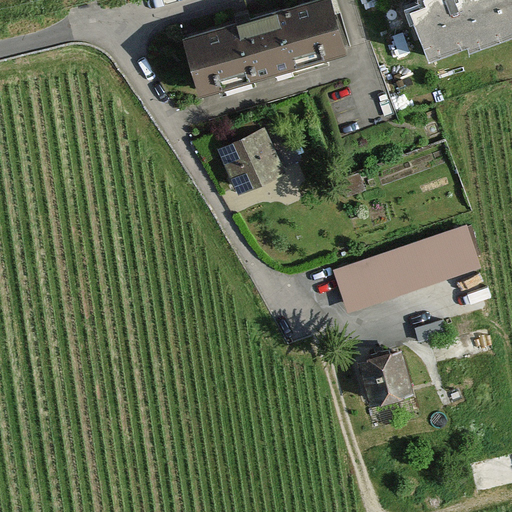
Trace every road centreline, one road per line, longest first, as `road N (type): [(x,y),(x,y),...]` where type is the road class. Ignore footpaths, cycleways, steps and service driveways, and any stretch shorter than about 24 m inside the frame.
road 1 (track): [(374,511),(315,325)]
road 2 (residential): [(188,0),(0,52)]
